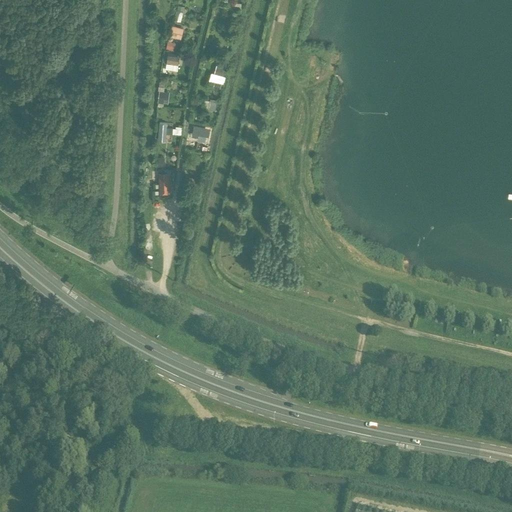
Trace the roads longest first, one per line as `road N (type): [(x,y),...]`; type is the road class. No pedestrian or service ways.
road 1 (secondary): [(511,459),(259,407),(125,347),(0,248)]
road 2 (unclassified): [(511,409),(265,345),(139,283)]
